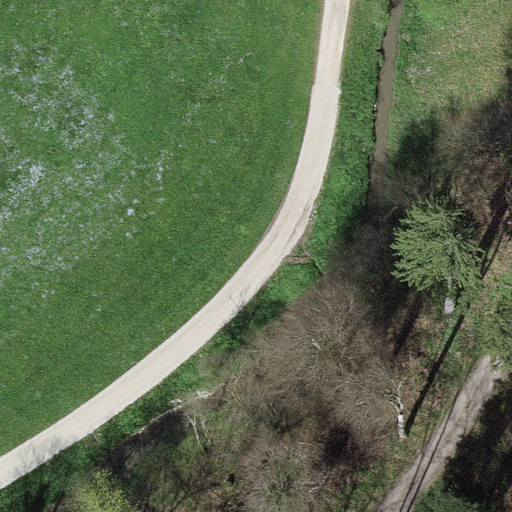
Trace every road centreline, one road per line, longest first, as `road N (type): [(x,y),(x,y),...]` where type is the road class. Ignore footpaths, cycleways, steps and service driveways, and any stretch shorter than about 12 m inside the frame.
road 1 (track): [(340,0),(317,144),(268,256),(102,409),(0,468)]
road 2 (track): [(339,511),(511,238)]
